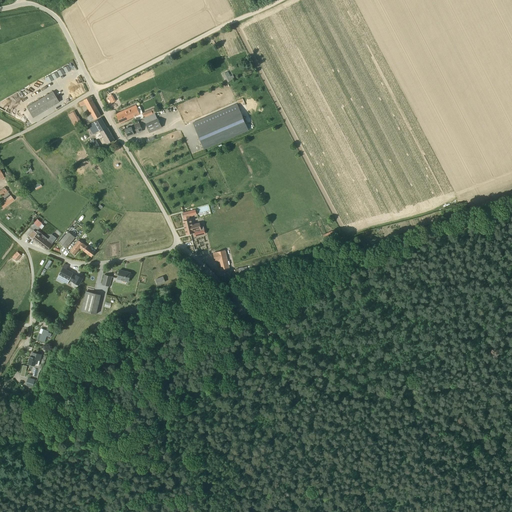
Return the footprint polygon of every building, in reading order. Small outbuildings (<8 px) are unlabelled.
[(230,70),(225,73),(229,81),(235,78),(230,70)] [(47,82),(56,77),(52,71),(44,77),(47,82)] [(53,92),(26,107),(33,118),(59,102),(53,92)] [(81,107),(86,104),(90,112),(89,113),(84,116),(87,123),(94,119),(101,116),(90,96),(84,100),(79,103),(81,107)] [(204,150),(249,130),(237,103),(193,123),(204,150)] [(137,108),(137,107),(117,116),(120,123),(134,117),(134,118),(140,115),(139,114),(142,112),(140,106),(137,108)] [(154,109),(143,114),(144,117),(155,112),(154,109)] [(74,111),(68,114),(76,126),(82,123),(80,120),(79,120),(74,111)] [(107,144),(115,140),(108,128),(107,128),(101,118),(89,126),(93,134),(100,131),(107,144)] [(158,119),(147,124),(150,132),(161,127),(158,119)] [(139,124),(131,127),(125,129),(128,136),(134,134),(142,131),(139,124)] [(95,148),(99,145),(95,139),(91,142),(95,148)] [(0,193),(2,197),(8,192),(4,187),(0,190),(0,193)] [(11,195),(0,203),(0,205),(2,208),(14,199),(11,195)] [(201,229),(200,224),(200,223),(192,225),(191,219),(183,221),(186,234),(194,232),(194,231),(201,229)] [(39,232),(37,234),(33,231),(29,236),(48,251),(52,245),(42,237),(44,235),(39,232)] [(66,248),(75,237),(68,231),(59,242),(66,248)] [(80,248),(92,257),(96,252),(88,246),(87,246),(79,240),(70,251),(75,254),(80,248)] [(217,253),(213,253),(215,262),(218,261),(218,262),(220,261),(221,268),(220,268),(221,271),(229,269),(225,250),(216,252),(217,253)] [(21,255),(17,252),(13,257),(17,261),(21,255)] [(68,266),(65,264),(59,274),(73,282),(71,285),(77,288),(79,285),(83,278),(77,275),(76,277),(72,275),(73,273),(67,270),(68,266)] [(131,273),(126,272),(126,273),(119,271),(117,279),(128,282),(129,278),(131,278),(132,277),(132,275),(132,274),(130,274),(131,273)] [(109,286),(112,276),(104,275),(102,285),(109,286)] [(158,285),(165,282),(163,276),(156,279),(158,285)] [(96,314),(101,295),(86,291),(81,311),(96,314)] [(40,333),(37,339),(45,342),(47,336),(50,337),(51,334),(48,332),(49,331),(43,329),(42,334),(40,333)] [(41,354),(33,352),(32,357),(31,356),(29,364),(35,365),(39,366),(41,354)] [(32,387),(34,384),(36,380),(28,377),(27,381),(27,382),(26,385),(32,387)]
